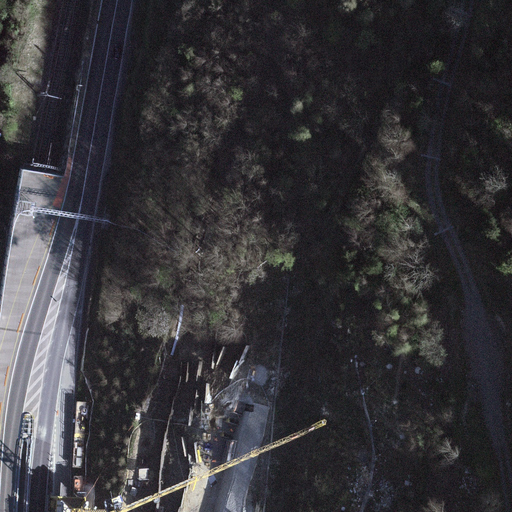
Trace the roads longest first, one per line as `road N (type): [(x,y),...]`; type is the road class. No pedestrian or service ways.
road 1 (trunk): [(305,0),(233,198),(150,511)]
road 2 (track): [(460,0),(449,105),(507,511)]
road 3 (primary): [(86,180),(23,357),(5,511)]
road 4 (primary): [(34,511),(45,395),(76,300),(86,180)]
road 5 (primary): [(117,0),(86,180)]
